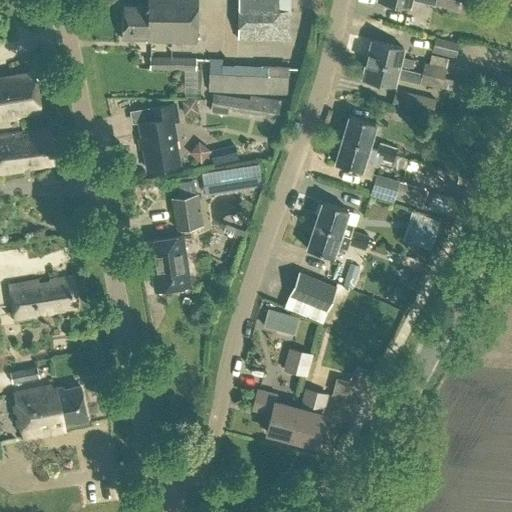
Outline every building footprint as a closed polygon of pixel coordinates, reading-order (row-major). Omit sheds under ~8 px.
[(198,44),(198,0),(148,0),(149,7),(125,6),(124,40),(139,41),(139,43),(198,44)] [(289,39),(290,10),(278,10),(278,0),(238,0),(238,39),(289,39)] [(457,11),(459,0),(435,0),(434,5),(457,11)] [(366,60),(411,70),(413,60),(403,58),(405,47),(371,40),(366,60)] [(197,70),(197,58),(150,57),(150,69),(197,70)] [(420,82),(423,73),(411,70),(366,60),(362,80),(396,87),(398,77),(420,82)] [(423,73),(445,79),(447,68),(425,63),(423,73)] [(0,121),(20,118),(19,114),(40,111),(34,72),(0,76),(0,121)] [(442,89),(445,79),(423,73),(420,82),(420,84),(442,89)] [(431,116),(435,100),(396,90),(392,106),(431,116)] [(249,100),(213,94),(211,109),(228,112),(228,108),(278,117),(281,100),(250,95),(249,100)] [(147,169),(179,163),(171,122),(177,121),(174,103),(150,108),(152,119),(139,122),(147,169)] [(345,139),(370,147),(377,123),(352,116),(345,139)] [(52,166),(47,130),(0,137),(0,174),(22,171),(21,166),(34,164),(35,169),(52,166)] [(363,170),(370,147),(345,139),(338,163),(363,170)] [(378,150),(395,155),(398,148),(381,143),(378,150)] [(393,162),(395,155),(378,150),(376,157),(393,162)] [(376,174),(370,191),(393,198),(399,181),(376,174)] [(465,186),(468,178),(460,174),(457,183),(465,186)] [(431,192),(426,209),(447,214),(451,197),(431,192)] [(176,230),(204,226),(199,194),(171,199),(176,230)] [(322,201),(314,225),(365,241),(367,234),(350,228),(351,224),(343,221),(347,210),(322,201)] [(402,241),(431,250),(438,229),(409,220),(402,241)] [(365,241),(314,225),(306,248),(331,257),(335,245),(344,248),(346,243),(363,248),(365,242),(365,241)] [(156,290),(189,286),(184,238),(151,242),(156,290)] [(326,311),(336,287),(299,272),(289,296),(326,311)] [(15,319),(77,310),(72,277),(50,280),(51,284),(41,286),(40,281),(10,286),(15,319)] [(164,301),(165,315),(188,314),(187,300),(164,301)] [(277,330),(282,313),(267,309),(262,326),(277,330)] [(291,351),(288,361),(309,366),(311,355),(291,351)] [(309,366),(288,361),(286,371),(306,376),(309,366)] [(13,384),(40,378),(37,366),(10,372),(13,384)] [(51,389),(50,385),(13,392),(22,438),(52,433),(51,427),(86,420),(80,387),(64,390),(63,386),(51,389)] [(287,437),(294,407),(274,402),(276,394),(257,389),(252,408),(271,413),(267,432),(287,437)] [(294,407),(287,437),(316,445),(324,415),(320,414),(325,394),(305,389),(300,409),(294,407)]
